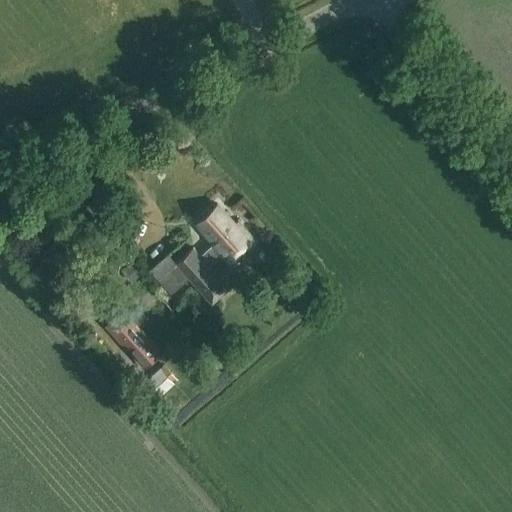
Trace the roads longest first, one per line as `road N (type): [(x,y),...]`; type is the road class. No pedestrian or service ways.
road 1 (unclassified): [(0,178),(356,0)]
road 2 (unclassified): [(511,154),(385,0)]
